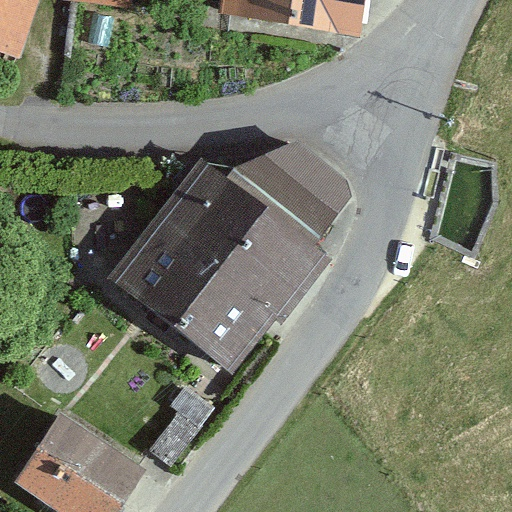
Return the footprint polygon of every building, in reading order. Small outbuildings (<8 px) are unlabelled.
[(41,0),(0,0),(0,48),(28,55),(41,0)] [(368,0),(226,0),(225,15),(365,31),(368,0)] [(292,136),(246,197),(319,251),(365,190),(292,136)] [(191,161),(101,279),(230,377),(319,251),(246,197),(191,161)] [(59,410),(13,483),(59,511),(119,511),(148,467),(59,410)]
